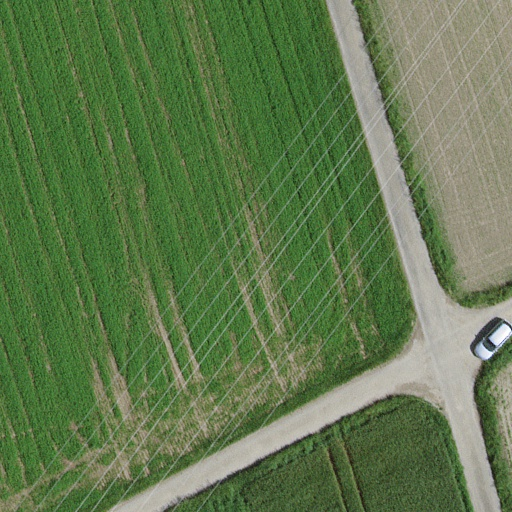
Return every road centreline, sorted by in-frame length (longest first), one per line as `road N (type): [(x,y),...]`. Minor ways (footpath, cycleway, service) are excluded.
road 1 (unclassified): [(489,511),(341,0)]
road 2 (track): [(142,511),(511,315)]
